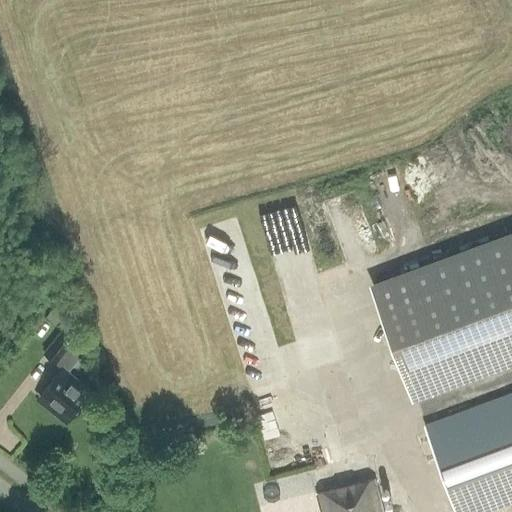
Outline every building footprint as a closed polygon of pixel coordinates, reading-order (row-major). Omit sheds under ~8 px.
[(511,233),(373,286),(414,395),(511,358),(511,233)] [(66,313),(57,306),(47,317),(56,325),(66,313)] [(92,389),(68,370),(80,354),(74,339),(62,329),(44,352),(63,367),(43,392),(72,415),(86,397),(92,389)] [(457,511),(485,511),(511,502),(511,392),(425,425),(457,511)] [(115,469),(112,451),(100,453),(104,471),(115,469)] [(383,511),(375,477),(316,492),(321,511),(383,511)]
